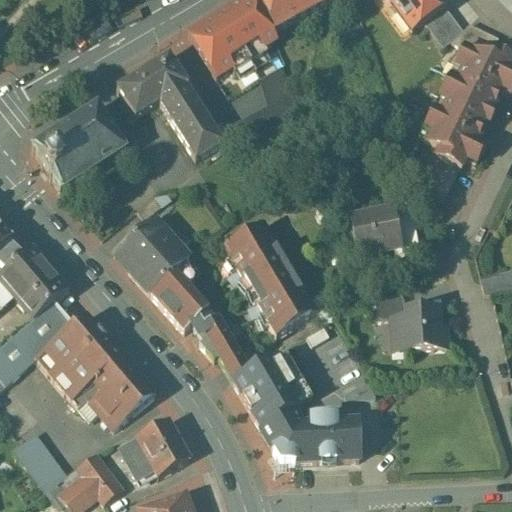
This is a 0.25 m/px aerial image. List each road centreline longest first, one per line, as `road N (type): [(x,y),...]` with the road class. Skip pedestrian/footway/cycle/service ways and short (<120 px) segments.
road 1 (secondary): [(0,173),(210,424),(245,511)]
road 2 (residential): [(262,511),(511,493)]
road 3 (secondary): [(194,0),(0,114)]
road 4 (residential): [(511,142),(457,258)]
